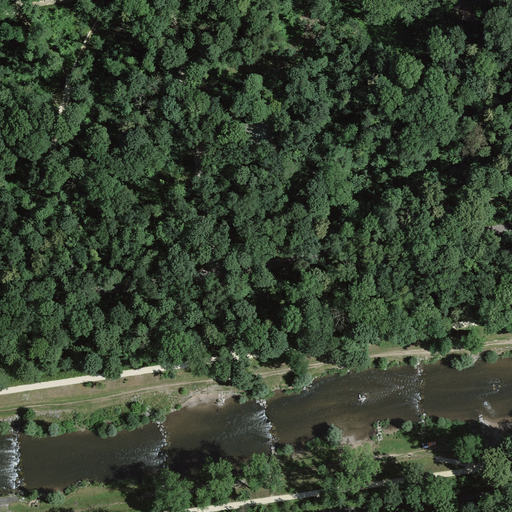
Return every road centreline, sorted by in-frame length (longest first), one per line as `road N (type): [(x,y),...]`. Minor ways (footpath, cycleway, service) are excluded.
road 1 (track): [(0,306),(511,226)]
road 2 (track): [(0,392),(511,316)]
road 3 (track): [(170,0),(232,359)]
road 4 (track): [(511,465),(186,511)]
road 5 (track): [(117,0),(89,36),(41,189),(0,264)]
